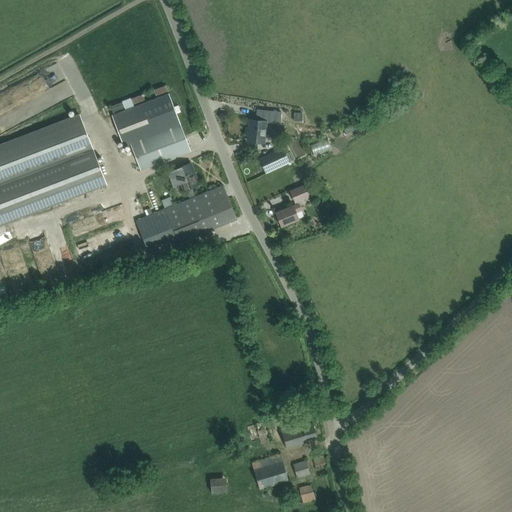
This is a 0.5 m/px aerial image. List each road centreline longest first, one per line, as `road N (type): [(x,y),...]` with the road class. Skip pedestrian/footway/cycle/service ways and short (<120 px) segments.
road 1 (unclassified): [(340,436),(315,338),(230,163),(164,0)]
road 2 (unclassified): [(340,436),(511,271)]
